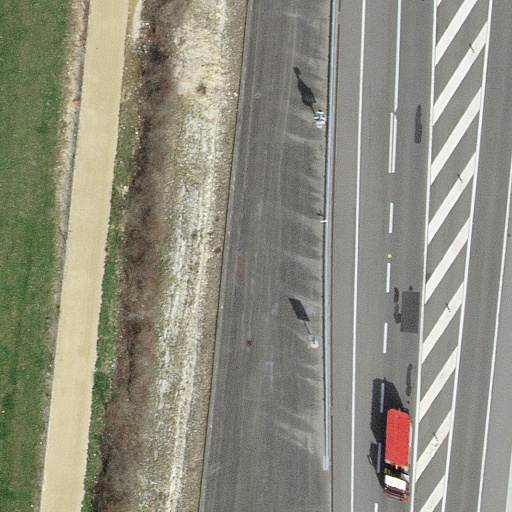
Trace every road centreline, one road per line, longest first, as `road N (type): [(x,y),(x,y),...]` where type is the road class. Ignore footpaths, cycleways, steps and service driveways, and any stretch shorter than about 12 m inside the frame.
road 1 (trunk): [(449,511),(502,0)]
road 2 (trunk): [(399,0),(386,511)]
